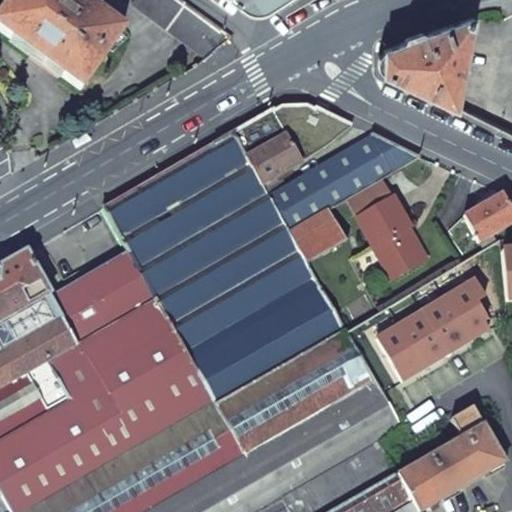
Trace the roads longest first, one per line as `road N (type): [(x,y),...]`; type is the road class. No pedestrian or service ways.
road 1 (tertiary): [(0,222),(296,52)]
road 2 (residential): [(296,52),(342,85),(511,171)]
road 3 (tertiary): [(296,52),(418,0)]
